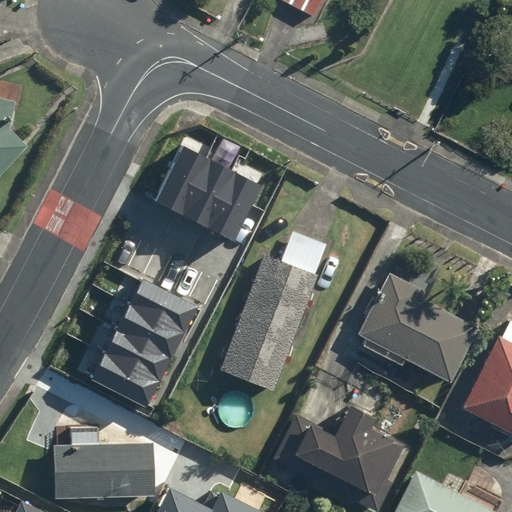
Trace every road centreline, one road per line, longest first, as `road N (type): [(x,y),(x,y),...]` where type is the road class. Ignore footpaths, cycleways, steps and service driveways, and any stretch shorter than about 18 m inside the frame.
road 1 (residential): [(511,226),(210,74),(154,75)]
road 2 (residential): [(0,346),(126,102),(154,75)]
